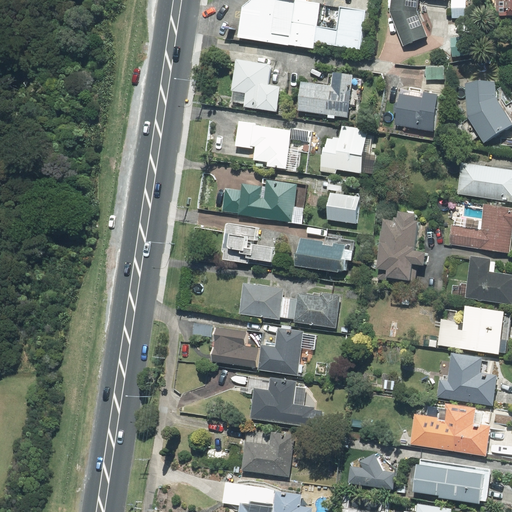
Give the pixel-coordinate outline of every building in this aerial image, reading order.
[(315,43),(360,49),(365,11),(304,0),(249,0),(243,6),(239,37),(314,48),(315,43)] [(391,0),(390,11),(403,45),(427,36),(417,10),(417,0),(391,0)] [(464,0),(451,0),(452,18),(465,18),(464,0)] [(511,0),(495,0),(495,16),(511,16),(511,0)] [(271,64),(236,59),(231,91),(233,91),(231,101),(245,103),(244,106),(276,111),(280,86),(268,84),(271,64)] [(444,66),(425,66),(426,80),(444,79),(444,66)] [(353,76),(353,74),(332,71),(330,85),(301,82),(297,110),(328,114),(328,117),(334,118),(334,115),(347,117),(349,104),(355,105),(355,103),(360,104),(363,78),(353,76)] [(494,82),(466,84),(468,117),(468,118),(460,123),(472,141),(479,136),(484,143),(511,124),(511,102),(511,101),(511,100),(501,87),(498,89),(499,92),(499,99),(495,98),(494,82)] [(423,91),(422,93),(399,89),(398,102),(394,105),(393,110),(396,113),(394,125),(434,131),(440,94),(423,91)] [(266,162),(266,167),(298,172),(301,152),(308,153),(311,132),(291,129),(291,131),(255,125),(255,124),(239,121),(235,145),(254,148),(253,160),(266,162)] [(367,131),(341,127),(339,138),(333,137),(332,139),(325,138),(320,171),(335,174),(336,169),(361,173),(361,172),(374,174),(377,155),(371,154),(374,134),(367,133),(367,131)] [(485,165),(461,162),(457,194),(511,201),(511,167),(485,164),(485,165)] [(307,184),(264,178),(263,186),(242,184),(241,191),(225,188),(222,211),(238,213),(238,214),(302,223),(307,184)] [(359,197),(331,193),(327,219),(356,223),(359,197)] [(511,208),(484,204),(482,219),(455,216),(454,225),(452,224),(449,245),(509,253),(511,230),(511,208)] [(415,213),(397,211),(396,218),(393,217),(393,221),(384,220),(377,268),(380,268),(378,278),(415,283),(416,271),(411,268),(412,264),(423,266),(425,251),(413,250),(417,221),(414,220),(415,213)] [(254,245),(256,227),(227,223),(226,224),(221,250),(222,251),(223,253),(223,259),(271,266),(274,248),(254,245)] [(296,255),(294,266),(338,273),(338,270),(344,271),(346,261),(351,261),(355,240),(342,239),(342,236),(327,233),(326,241),(300,238),(298,255),(296,255)] [(490,259),(471,256),(465,297),(511,304),(511,302),(511,274),(494,273),(496,262),(490,261),(490,259)] [(283,289),(243,283),(239,314),(279,319),(279,317),(282,297),(283,289)] [(320,296),(298,293),(297,299),(294,319),(294,322),(336,328),(340,295),(320,292),(320,296)] [(282,297),(279,317),(294,319),(297,299),(282,297)] [(504,311),(465,306),(463,322),(441,319),(437,345),(498,354),(498,352),(505,353),(511,315),(504,314),(504,311)] [(212,325),(194,323),(193,335),(211,337),(212,325)] [(246,332),(213,328),(211,347),(212,347),(210,362),(256,368),(259,348),(245,346),(246,332)] [(261,345),(258,370),(297,375),(298,373),(305,374),(307,361),(310,361),(312,349),(314,349),(316,335),(303,334),(303,332),(278,328),(275,347),(261,345)] [(482,357),(451,353),(448,376),(441,376),(437,397),(492,405),(496,375),(480,373),(482,357)] [(271,378),(271,380),(250,377),(247,392),(254,393),(250,418),(319,429),(322,411),(316,410),(317,402),(306,388),(295,386),(296,382),(271,378)] [(476,408),(446,404),(443,419),(415,414),(410,445),(486,456),(490,428),(505,431),(506,425),(511,426),(511,424),(511,412),(491,409),(491,412),(475,410),(476,408)] [(289,477),(295,436),(247,430),(241,470),(289,477)] [(350,466),(347,483),(392,489),(395,468),(379,453),(364,460),(363,457),(350,463),(352,466),(350,466)] [(412,492),(438,495),(438,498),(479,503),(479,500),(486,501),(491,469),(420,459),(419,465),(416,464),(412,492)] [(302,495),(283,492),(265,484),(249,481),(236,483),(226,482),(223,503),(239,505),(238,511),(311,511),(312,508),(300,506),(302,495)]
